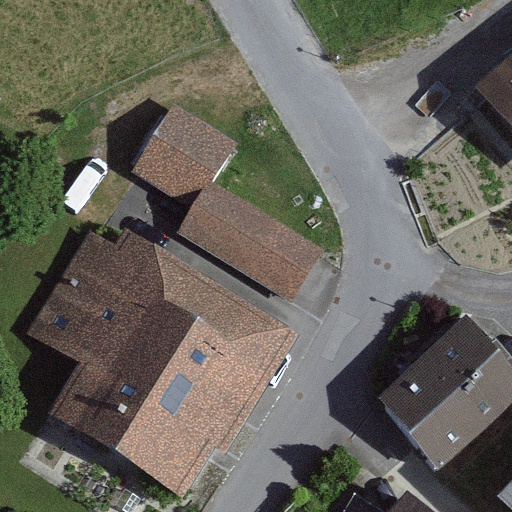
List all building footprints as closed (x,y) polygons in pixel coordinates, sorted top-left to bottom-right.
[(511,53),(472,88),(511,134),(511,53)] [(236,145),(170,104),(130,170),(137,175),(194,210),(179,233),(292,301),(324,249),(212,182),(236,145)] [(98,235),(91,230),(27,333),(77,364),(45,414),(183,499),(216,445),(228,452),(301,333),(126,226),(114,245),(98,235)] [(511,404),(511,371),(476,330),(383,411),(435,471),(437,469),(511,404)] [(511,511),(511,491),(498,507),(502,511),(511,511)] [(430,511),(407,492),(389,511),(430,511)]
